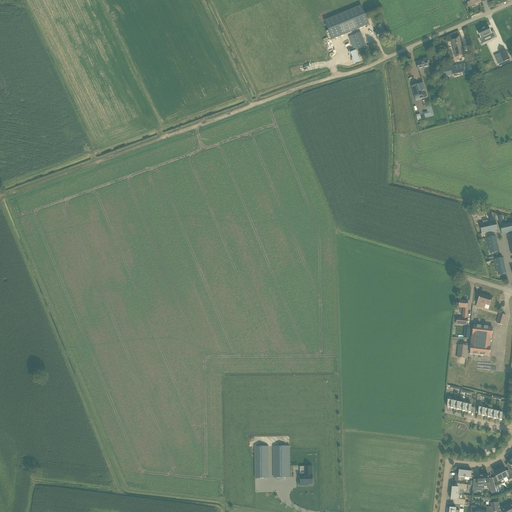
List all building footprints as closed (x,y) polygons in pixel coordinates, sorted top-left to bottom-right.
[(361,6),(324,21),(332,40),(369,25),(361,6)] [(376,33),(374,34),(376,38),(378,38),(379,40),(386,37),(384,32),(381,25),(378,26),(380,31),(375,33),(376,33)] [(488,27),(477,32),(480,38),(484,37),(485,41),(491,38),(491,39),(496,37),(494,32),(491,33),(488,27)] [(366,46),(360,31),(348,36),(354,51),(366,46)] [(455,54),(455,57),(464,56),(460,41),(459,36),(455,37),(456,39),(451,40),(453,48),(455,54)] [(487,54),(494,51),(490,41),(483,44),(487,54)] [(497,61),(497,62),(498,65),(503,62),(509,60),(505,50),(499,52),(500,54),(502,59),(497,61)] [(424,69),(426,75),(433,73),(431,66),(429,67),(427,63),(429,63),(428,59),(422,60),(422,62),(416,63),(419,70),(424,69)] [(480,65),(482,71),(489,69),(487,63),(480,65)] [(442,69),(444,77),(468,72),(466,64),(442,69)] [(423,83),(411,86),(416,101),(427,97),(423,83)] [(429,106),(426,107),(429,117),(434,116),(432,108),(430,109),(429,106)] [(483,230),(481,230),(482,235),(492,233),(492,231),(496,230),(495,225),(493,225),(492,222),(487,224),(482,226),(483,230)] [(502,231),(506,230),(506,233),(511,231),(511,223),(507,224),(507,225),(501,227),(502,231)] [(494,238),(485,240),(487,248),(488,248),(489,252),(492,251),(493,255),(497,254),(494,238)] [(503,265),(501,257),(493,259),(494,263),(495,263),(497,271),(501,270),(502,273),(505,273),(503,265)] [(477,306),(484,308),(485,304),(490,305),(490,303),(492,298),(480,294),(478,299),(477,306)] [(459,305),(459,307),(463,308),(463,315),(464,315),(464,318),(466,318),(467,308),(467,307),(468,301),(459,301),(459,305)] [(497,324),(503,325),(506,316),(500,314),(497,324)] [(470,354),(489,357),(490,347),(489,347),(490,337),(491,338),(493,328),(492,328),(473,325),(470,354)] [(459,364),(466,365),(468,346),(458,345),(456,358),(459,358),(459,364)] [(255,446),(255,478),(268,478),(268,446),(255,446)] [(289,446),(273,446),(273,478),(277,478),(287,477),(290,477),(290,467),(290,465),(289,446)] [(304,474),(300,474),(300,476),(300,486),(305,486),(305,484),(313,484),(312,476),(312,467),(304,467),(304,474)] [(498,469),(503,479),(507,478),(508,481),(511,478),(511,473),(509,470),(506,472),(504,467),(501,469),(501,468),(498,469)] [(495,477),(492,479),(495,488),(502,484),(505,482),(503,479),(498,469),(495,470),(496,471),(493,473),(495,477)] [(472,493),(477,493),(477,490),(480,491),(481,490),(481,487),(484,486),(483,474),(479,474),(479,476),(477,476),(478,480),(477,480),(477,481),(474,481),(474,480),(472,493)] [(490,488),(492,494),(496,492),(495,488),(492,479),(492,478),(492,479),(490,480),(489,479),(488,475),(486,475),(486,474),(483,474),(484,486),(487,486),(487,488),(488,489),(490,488)] [(450,493),(460,495),(460,490),(466,491),(467,485),(458,484),(455,483),(454,487),(452,487),(451,490),(450,490),(450,493)] [(452,504),(455,505),(460,505),(465,506),(465,500),(459,499),(460,495),(450,493),(450,497),(451,497),(450,500),(453,500),(452,504)]
